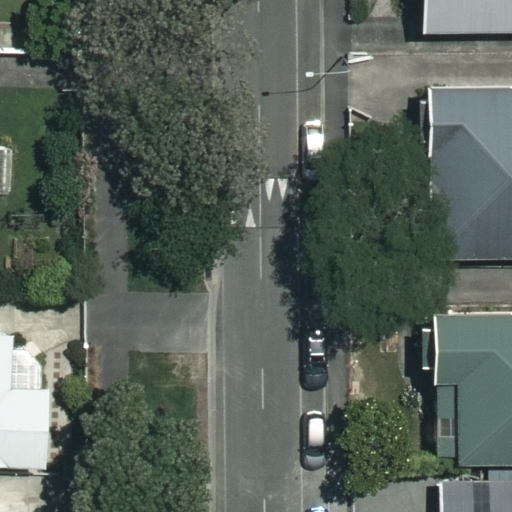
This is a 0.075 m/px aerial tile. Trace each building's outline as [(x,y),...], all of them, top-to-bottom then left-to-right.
[(511,0),(418,0),(419,41),(511,39),(511,0)] [(511,93),(424,95),(428,263),(511,261),(511,93)] [(511,311),(431,313),(435,462),(511,459),(511,311)] [(0,344),(0,468),(58,469),(58,395),(5,395),(5,345),(0,344)] [(456,472),(456,481),(437,482),(437,511),(511,511),(511,479),(500,480),(499,470),(456,472)]
